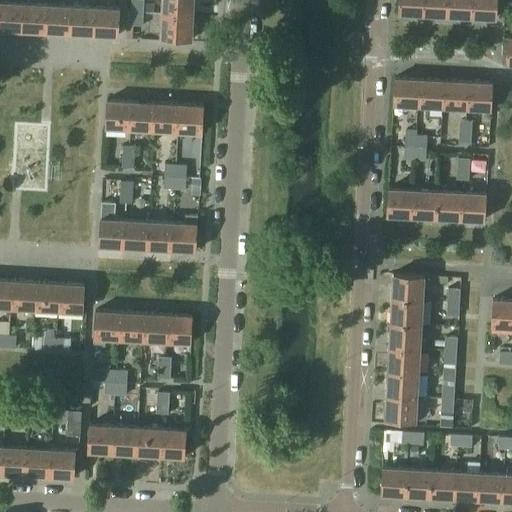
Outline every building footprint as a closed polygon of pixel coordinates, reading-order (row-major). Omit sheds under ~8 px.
[(0,0),(0,28),(22,29),(24,2),(0,0)] [(132,0),(132,11),(144,11),(145,0),(132,0)] [(163,0),(162,12),(193,14),(193,0),(163,0)] [(399,0),(399,12),(423,13),(424,0),(399,0)] [(424,0),(423,13),(447,15),(448,0),(424,0)] [(448,0),(447,15),(472,16),(472,0),(448,0)] [(472,0),(472,16),(496,18),(497,0),(472,0)] [(22,29),(47,31),(48,3),(24,2),(22,29)] [(47,31),(71,32),(73,4),(48,3),(47,31)] [(71,32),(95,33),(97,6),(73,4),(71,32)] [(97,6),(95,33),(119,34),(120,7),(97,6)] [(144,11),(132,11),(131,24),(144,25),(144,11)] [(193,14),(162,12),(161,36),(192,38),(193,14)] [(394,103),(418,104),(419,77),(395,76),(394,103)] [(418,104),(442,105),(444,79),(419,77),(418,104)] [(442,105),(467,107),(468,80),(444,79),(442,105)] [(468,80),(467,107),(491,108),(493,81),(468,80)] [(106,125),(131,127),(133,99),(108,98),(106,125)] [(131,127),(155,128),(157,101),(133,99),(131,127)] [(155,128),(179,130),(180,102),(157,101),(155,128)] [(180,102),(179,130),(203,131),(204,104),(180,102)] [(460,118),(459,129),(472,130),(472,119),(460,118)] [(406,127),(405,145),(416,146),(416,134),(417,127),(406,127)] [(472,130),(459,129),(459,140),(471,141),(472,130)] [(416,134),(416,146),(427,146),(427,135),(416,134)] [(124,143),(123,154),(135,155),(136,144),(124,143)] [(404,158),(415,159),(416,146),(405,145),(404,158)] [(416,146),(415,159),(426,159),(427,146),(416,146)] [(135,155),(123,154),(122,165),(135,166),(135,155)] [(458,156),(457,167),(470,168),(470,157),(458,156)] [(166,163),(165,175),(176,176),(176,164),(166,163)] [(176,164),(176,176),(187,176),(188,164),(176,164)] [(470,168),(457,167),(456,178),(469,178),(470,168)] [(164,187),(175,188),(176,176),(165,175),(164,187)] [(176,176),(175,188),(186,188),(187,176),(176,176)] [(193,177),(192,194),(200,195),(201,178),(193,177)] [(121,179),(121,190),(133,191),(134,180),(121,179)] [(387,213),(412,215),(414,188),(389,187),(387,213)] [(412,215),(436,216),(438,189),(414,188),(412,215)] [(436,216),(461,217),(462,191),(438,189),(436,216)] [(133,191),(121,190),(121,201),(133,201),(133,191)] [(462,191),(461,217),(485,219),(487,192),(462,191)] [(99,244),(124,245),(126,218),(116,217),(117,201),(102,200),(101,216),(99,244)] [(173,221),(172,248),(196,249),(198,222),(198,216),(185,215),(185,221),(173,221)] [(124,245),(148,247),(150,219),(126,218),(124,245)] [(148,247),(172,248),(173,221),(150,219),(148,247)] [(394,272),(392,298),(423,299),(424,274),(394,272)] [(0,305),(11,306),(13,279),(0,277),(0,305)] [(11,306),(36,308),(37,280),(13,279),(11,306)] [(36,308),(60,309),(61,282),(37,280),(36,308)] [(61,282),(60,309),(84,310),(85,283),(61,282)] [(449,287),(448,301),(460,301),(461,288),(449,287)] [(492,325),(511,326),(511,298),(493,297),(492,325)] [(392,298),(391,321),(422,323),(423,299),(392,298)] [(460,301),(448,301),(448,314),(459,315),(460,301)] [(119,337),(120,310),(96,308),(94,344),(106,344),(106,336),(119,337)] [(144,311),(120,310),(119,337),(143,338),(144,311)] [(168,313),(144,311),(143,338),(166,339),(168,313)] [(193,314),(168,313),(166,339),(191,341),(193,314)] [(391,321),(389,346),(420,348),(422,323),(391,321)] [(7,334),(6,345),(17,346),(18,334),(7,334)] [(446,335),(445,349),(457,349),(458,336),(446,335)] [(43,348),(54,349),(55,336),(44,336),(43,348)] [(55,336),(54,349),(65,349),(66,337),(55,336)] [(389,346),(388,370),(419,371),(420,348),(389,346)] [(457,349),(445,349),(445,363),(457,363),(457,349)] [(500,362),(511,363),(511,351),(501,350),(500,362)] [(160,355),(160,366),(171,367),(172,356),(160,355)] [(171,367),(160,366),(159,377),(171,377),(171,367)] [(94,368),(93,380),(106,381),(116,381),(117,369),(94,368)] [(117,369),(116,381),(127,382),(128,370),(117,369)] [(388,370),(387,394),(417,396),(419,371),(388,370)] [(105,393),(115,393),(116,381),(106,381),(105,393)] [(116,381),(115,393),(127,394),(127,382),(116,381)] [(443,384),(443,398),(455,398),(455,384),(443,384)] [(158,391),(158,402),(169,403),(170,391),(158,391)] [(417,396),(387,394),(385,418),(416,420),(417,396)] [(443,398),(442,417),(454,417),(455,398),(443,398)] [(169,403),(158,402),(157,412),(169,413),(169,403)] [(0,416),(9,417),(10,404),(0,403),(0,416)] [(10,404),(9,417),(20,417),(20,405),(10,404)] [(46,419),(57,420),(58,408),(47,407),(46,419)] [(58,408),(57,420),(68,420),(67,435),(80,435),(81,410),(68,409),(68,408),(58,408)] [(88,450),(112,451),(113,423),(90,422),(88,450)] [(112,451),(136,452),(138,425),(113,423),(112,451)] [(136,452),(160,454),(162,426),(138,425),(136,452)] [(162,426),(160,454),(185,455),(187,428),(162,426)] [(402,442),(413,442),(413,430),(403,430),(402,442)] [(413,430),(413,442),(424,443),(424,431),(413,430)] [(451,444),(462,445),(462,433),(451,432),(451,444)] [(462,433),(462,445),(472,446),(473,434),(462,433)] [(499,447),(510,448),(511,436),(499,435),(499,447)] [(3,472),(27,473),(28,446),(4,444),(3,472)] [(410,444),(409,455),(418,455),(418,445),(410,444)] [(27,473),(51,475),(53,447),(28,446),(27,473)] [(53,447),(51,475),(75,476),(76,449),(53,447)] [(381,492),(405,494),(407,467),(383,466),(381,492)] [(405,494),(430,495),(431,468),(407,467),(405,494)] [(430,495),(454,496),(455,470),(431,468),(430,495)] [(454,496),(478,498),(480,471),(455,470),(454,496)] [(478,498),(502,499),(504,472),(480,471),(478,498)] [(502,499),(511,499),(511,472),(504,472),(502,499)]
